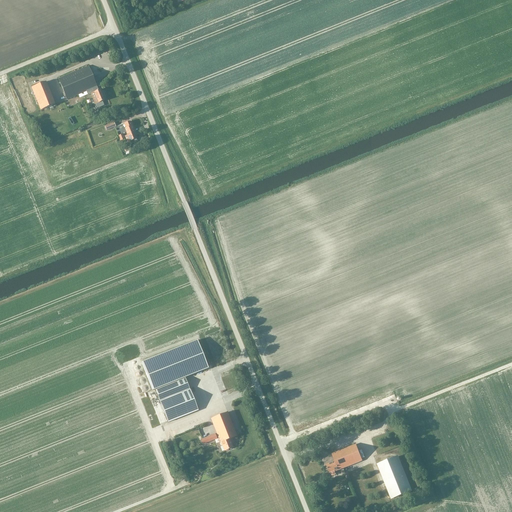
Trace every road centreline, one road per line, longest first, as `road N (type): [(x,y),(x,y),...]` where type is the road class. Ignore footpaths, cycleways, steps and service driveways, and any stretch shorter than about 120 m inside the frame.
road 1 (unclassified): [(307,511),(103,0)]
road 2 (track): [(122,360),(171,481),(167,491),(116,511)]
